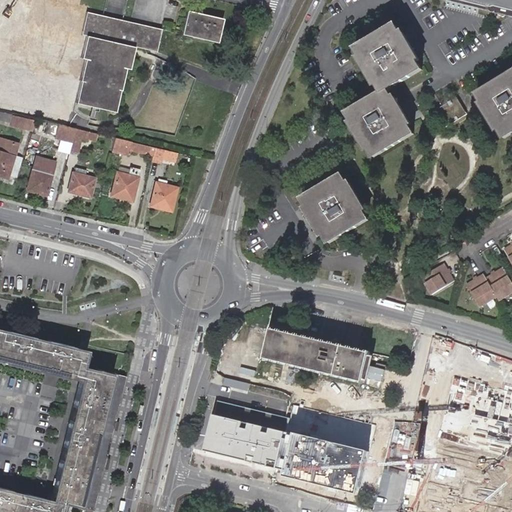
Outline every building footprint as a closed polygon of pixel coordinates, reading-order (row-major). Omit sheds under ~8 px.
[(82,34),(90,11),(86,10),(80,33),(82,34)] [(112,16),(90,11),(82,34),(85,35),(80,57),(84,58),(79,80),(81,80),(77,102),(116,111),(121,89),(124,90),(128,68),(132,69),(137,47),(158,52),(164,28),(112,16)] [(226,19),(190,11),(184,35),(221,44),(226,19)] [(397,27),(358,50),(383,94),(349,115),(375,159),(414,136),(388,92),(423,71),(397,27)] [(511,77),(477,98),(503,143),(511,137),(511,77)] [(456,101),(433,114),(443,131),(465,118),(456,101)] [(36,119),(18,115),(0,110),(0,119),(16,123),(15,126),(33,130),(36,119)] [(75,128),(56,124),(52,138),(71,142),(75,128)] [(100,134),(75,128),(71,142),(69,149),(76,151),(78,150),(81,140),(90,142),(90,140),(98,142),(100,134)] [(18,141),(6,137),(3,146),(0,144),(0,172),(7,175),(18,141)] [(151,146),(115,138),(111,152),(127,155),(128,150),(148,155),(151,146)] [(172,151),(155,147),(153,155),(170,160),(172,151)] [(54,161),(35,156),(25,188),(44,194),(54,161)] [(128,174),(116,170),(110,193),(132,198),(139,168),(131,166),(128,174)] [(94,177),(72,171),(67,189),(89,195),(94,177)] [(343,178),(303,201),(329,245),(369,221),(343,178)] [(176,186),(155,181),(149,203),(170,209),(176,186)] [(448,262),(426,275),(436,293),(459,280),(448,262)] [(488,275),(471,285),(483,307),(501,297),(504,302),(511,296),(511,275),(508,269),(490,279),(488,275)] [(0,328),(0,332),(83,352),(84,347),(0,328)] [(369,356),(272,331),(264,360),(362,385),(369,356)] [(83,352),(0,332),(0,360),(77,378),(48,498),(0,486),(0,511),(61,511),(64,501),(75,504),(107,370),(80,364),(83,352)] [(260,377),(263,365),(248,360),(244,372),(260,377)] [(111,371),(107,370),(75,504),(80,505),(111,371)] [(511,511),(511,394),(452,380),(421,511),(422,511),(511,511)] [(206,453),(279,471),(291,419),(218,401),(206,453)] [(279,471),(286,473),(285,478),(359,496),(369,454),(376,426),(303,408),(294,406),(291,419),(279,471)]
